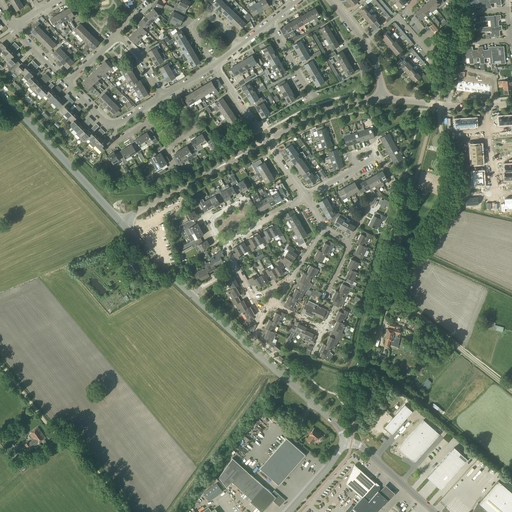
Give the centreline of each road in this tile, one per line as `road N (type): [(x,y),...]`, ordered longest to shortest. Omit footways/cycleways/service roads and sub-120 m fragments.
road 1 (tertiary): [(342,442),(337,426),(120,222)]
road 2 (track): [(0,364),(127,511)]
road 3 (track): [(396,283),(451,188),(438,121)]
road 4 (tertiary): [(120,222),(0,91)]
road 5 (tertiary): [(120,222),(266,142)]
road 6 (track): [(511,390),(391,295),(396,283)]
road 7 (tertiary): [(266,142),(331,107),(383,99)]
